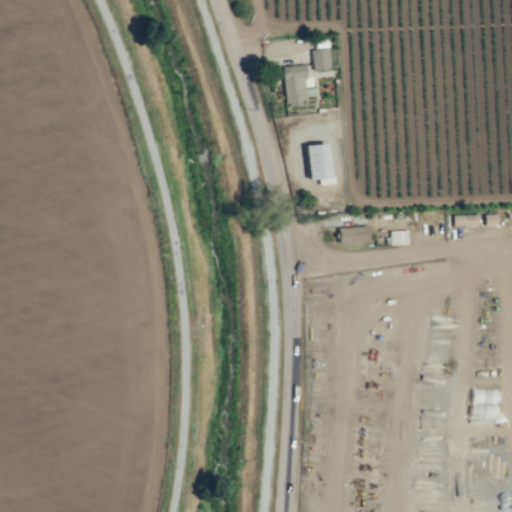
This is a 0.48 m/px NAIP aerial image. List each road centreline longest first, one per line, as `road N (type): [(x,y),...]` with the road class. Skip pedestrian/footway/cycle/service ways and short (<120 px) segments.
road 1 (track): [(96,0),(147,137),(178,281),(181,429),(169,511)]
road 2 (tertiary): [(280,511),(290,382),(284,259),(270,175),(215,0)]
